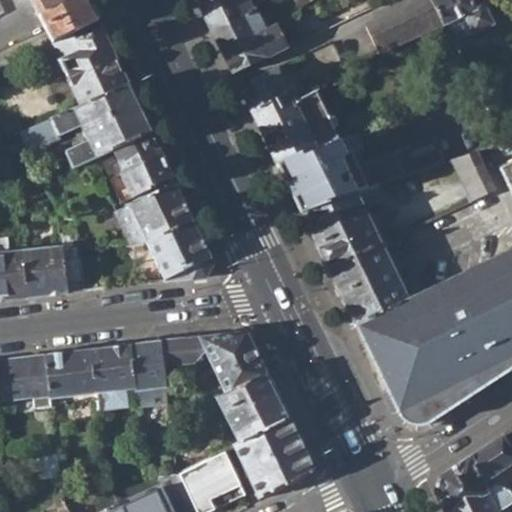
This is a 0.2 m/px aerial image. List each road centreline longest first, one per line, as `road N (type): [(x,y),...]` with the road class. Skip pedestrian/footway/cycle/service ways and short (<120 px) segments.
road 1 (residential): [(0,329),(284,296)]
road 2 (residential): [(395,0),(191,98)]
road 3 (secondary): [(191,98),(284,296)]
road 4 (secondary): [(284,296),(369,478)]
road 5 (residential): [(511,398),(415,460),(369,478)]
